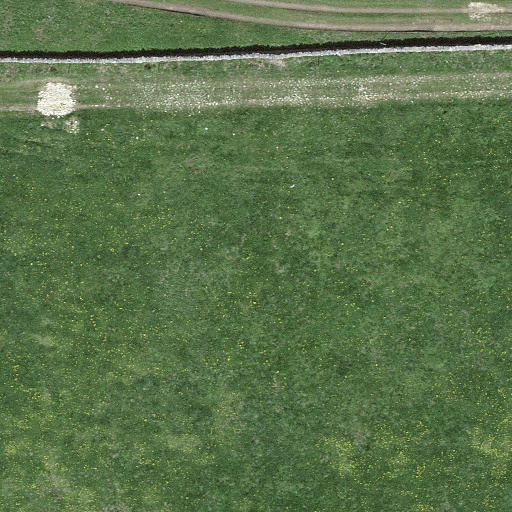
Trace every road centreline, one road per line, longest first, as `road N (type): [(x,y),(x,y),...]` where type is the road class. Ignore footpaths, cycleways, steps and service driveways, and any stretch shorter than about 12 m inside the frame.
road 1 (track): [(511,85),(0,106)]
road 2 (track): [(511,12),(196,0)]
